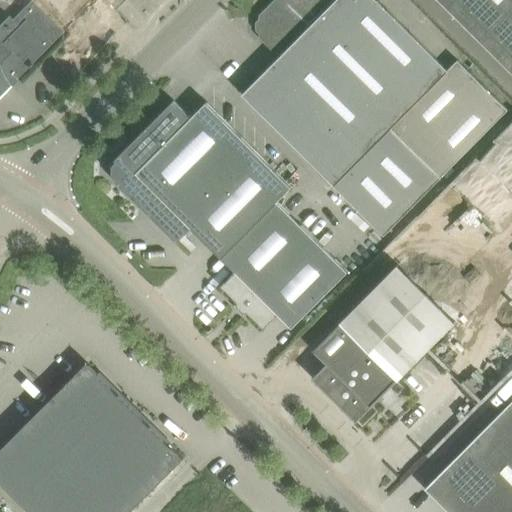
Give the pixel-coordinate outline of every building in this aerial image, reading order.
[(0,0),(0,94),(62,31),(30,0),(12,19),(9,15),(0,24),(0,0)] [(447,70),(376,0),(273,0),(259,15),(259,19),(256,22),(256,30),(259,33),(259,37),(279,57),(242,94),(334,185),(384,235),(508,111),(457,60),(447,70)] [(511,0),(439,0),(511,72),(511,0)] [(276,170),(220,115),(206,101),(190,117),(173,100),(115,159),(115,162),(112,165),(112,174),(115,177),(115,180),(177,242),(191,228),(205,242),(276,170)] [(292,328),(306,314),(348,271),(278,201),(292,186),(276,170),(205,242),(235,271),(221,285),(237,302),(237,306),(243,312),(247,312),(264,328),(278,314),(292,328)] [(356,420),(371,406),(455,321),(398,264),(313,349),(327,363),(313,377),(356,420)] [(0,482),(30,511),(129,511),(183,458),(87,362),(0,449),(0,482)] [(511,511),(511,400),(425,488),(449,511),(511,511)]
